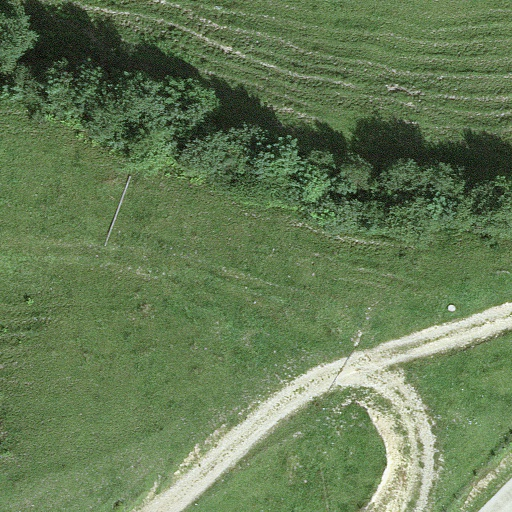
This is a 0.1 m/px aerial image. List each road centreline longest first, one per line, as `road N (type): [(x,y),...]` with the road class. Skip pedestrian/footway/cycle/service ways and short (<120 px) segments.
road 1 (track): [(164,511),(254,432),(357,370)]
road 2 (track): [(357,370),(387,385),(419,437),(410,511)]
road 3 (track): [(357,370),(511,316)]
